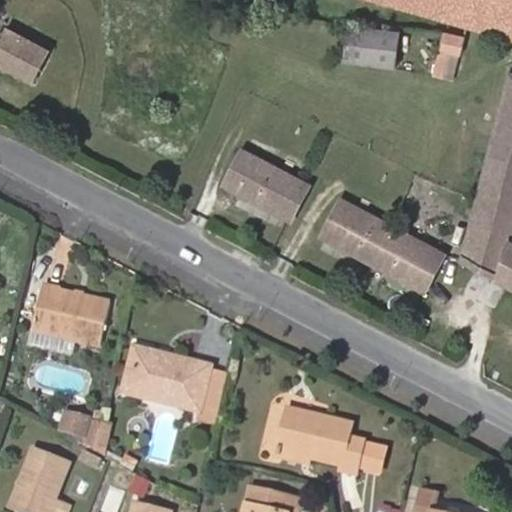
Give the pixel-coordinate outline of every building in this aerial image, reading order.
[(511,0),(371,0),(511,38),(511,0)] [(349,24),(345,62),(394,69),(398,32),(349,24)] [(0,65),(31,83),(49,49),(7,27),(0,40),(0,65)] [(463,33),(445,31),(433,74),(451,80),(463,33)] [(511,72),(462,257),(511,283),(511,72)] [(243,151),(226,184),(291,218),(308,185),(289,175),(243,151)] [(423,288),(441,255),(342,203),(324,236),(423,288)] [(34,332),(103,347),(113,304),(44,288),(34,332)] [(214,370),(172,360),(171,366),(139,358),(130,399),(203,416),(214,370)] [(220,427),(232,374),(214,370),(203,416),(201,423),(220,427)] [(280,452),(312,459),(344,467),(343,472),(358,475),(366,439),(353,435),(355,424),(291,410),(280,452)] [(99,451),(105,423),(94,421),(94,419),(66,411),(61,431),(88,439),(86,445),(99,451)] [(107,456),(115,425),(105,423),(99,451),(107,456)] [(69,511),(56,506),(71,468),(32,451),(8,511),(11,511),(69,511)] [(311,465),(312,459),(280,452),(279,458),(311,465)] [(298,511),(302,499),(254,487),(247,511),(298,511)] [(438,511),(442,496),(426,492),(423,505),(420,511),(438,511)] [(420,511),(423,505),(405,500),(402,511),(420,511)] [(173,511),(137,503),(134,511),(173,511)]
